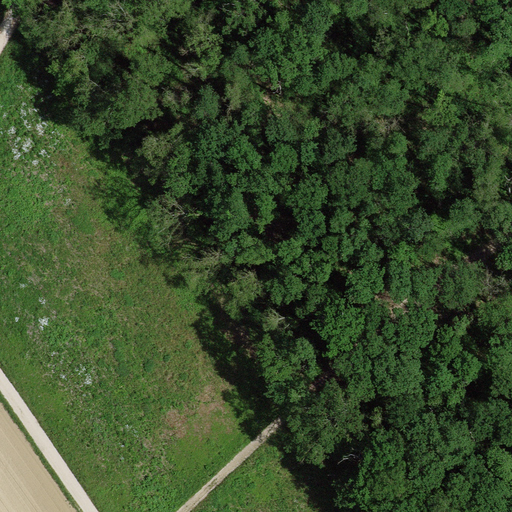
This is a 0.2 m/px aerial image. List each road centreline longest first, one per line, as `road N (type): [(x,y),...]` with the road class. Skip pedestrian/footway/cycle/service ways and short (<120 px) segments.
road 1 (track): [(181,511),(456,267),(511,227)]
road 2 (track): [(0,378),(91,511)]
